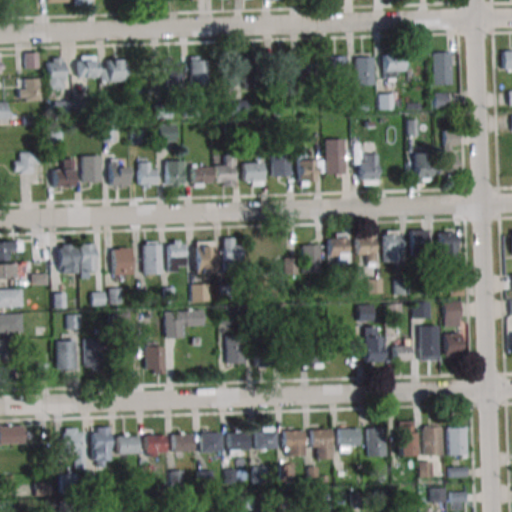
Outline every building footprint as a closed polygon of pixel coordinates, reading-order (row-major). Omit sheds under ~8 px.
[(511,68),(511,49),(501,50),(501,69),(511,68)] [(36,52),(24,52),(24,68),(36,68),(36,52)] [(430,53),(448,52),(449,85),(431,85),(430,53)] [(402,71),(402,53),(381,53),(381,78),(392,78),(392,71),(402,71)] [(241,88),(261,88),(261,55),(241,55),(241,88)] [(96,77),(96,56),(75,56),(75,77),(96,77)] [(325,56),(343,56),(344,88),(327,89),(325,56)] [(206,85),(206,57),(189,57),(189,85),(206,85)] [(353,57),(371,57),(372,84),(354,85),(353,57)] [(45,89),(65,89),(65,58),(45,58),(45,89)] [(179,86),(179,58),(159,58),(159,77),(165,77),(165,86),(179,86)] [(100,81),(126,81),(126,59),(100,59),(100,81)] [(317,59),(298,59),(298,76),(317,76),(317,59)] [(271,60),(271,91),(290,91),(290,60),(271,60)] [(17,78),(17,100),(38,100),(38,78),(17,78)] [(432,92),(432,108),(447,108),(447,92),(432,92)] [(398,94),(376,94),(376,109),(398,109),(398,94)] [(247,99),(229,99),(229,115),(247,115),(247,99)] [(52,101),(52,117),(70,117),(70,101),(52,101)] [(0,118),(8,119),(8,102),(0,102),(0,118)] [(131,143),(145,143),(145,130),(131,130),(131,143)] [(456,130),(437,130),(437,175),(456,175),(456,130)] [(323,140),(341,139),(342,172),(324,173),(323,140)] [(13,174),(33,174),(33,163),(43,163),(43,152),(13,152),(13,174)] [(430,181),(430,153),(412,153),(412,181),(430,181)] [(374,154),(358,154),(358,184),(374,184),(374,154)] [(80,156),(98,155),(99,182),(81,182),(80,156)] [(214,165),(214,186),(233,186),(233,157),(223,157),(223,165),(214,165)] [(288,177),(288,157),(269,157),(269,177),(288,177)] [(73,158),(62,158),(62,169),(51,169),(51,187),(73,187),(73,158)] [(136,187),(154,187),(154,167),(146,167),(146,160),(136,160),(136,187)] [(164,161),(181,160),(182,183),(164,184),(164,161)] [(126,188),(126,166),(117,166),(117,161),(107,161),(107,188),(126,188)] [(261,185),(261,162),(241,162),(241,185),(261,185)] [(211,187),(211,166),(190,166),(190,187),(211,187)] [(408,230),(426,229),(427,262),(409,263),(408,230)] [(436,232),(454,231),(455,264),(438,264),(436,232)] [(346,263),(346,233),(326,234),(327,263),(346,263)] [(381,234),(399,233),(400,266),(382,267),(381,234)] [(354,256),(363,256),(363,262),(373,262),(373,234),(354,234),(354,256)] [(240,261),(240,237),(222,237),(222,261),(240,261)] [(162,271),(184,271),(184,240),(162,240),(162,271)] [(20,241),(0,241),(0,259),(6,260),(6,250),(20,250),(20,241)] [(159,274),(159,241),(140,241),(140,274),(159,274)] [(192,273),(213,273),(213,241),(192,241),(192,273)] [(78,243),(78,277),(94,277),(94,243),(78,243)] [(56,273),(74,273),(74,244),(56,244),(56,273)] [(300,245),(318,244),(319,277),(301,278),(300,245)] [(129,275),(129,247),(109,247),(109,275),(129,275)] [(0,278),(16,279),(16,264),(0,263),(0,278)] [(366,278),(366,293),(380,293),(380,278),(366,278)] [(207,283),(188,283),(188,301),(207,301),(207,283)] [(0,306),(20,306),(20,289),(0,288),(0,306)] [(426,302),(410,302),(410,318),(426,318),(426,302)] [(458,302),(442,302),(442,326),(458,326),(458,302)] [(371,304),(356,304),(356,321),(371,321),(371,304)] [(201,327),(201,310),(162,310),(162,337),(181,337),(181,327),(201,327)] [(0,313),(0,331),(20,331),(20,314),(0,313)] [(78,329),(78,314),(65,314),(65,329),(78,329)] [(417,325),(417,360),(436,360),(436,325),(417,325)] [(381,327),(362,327),(362,362),(381,362),(381,327)] [(250,366),(268,366),(268,332),(250,332),(250,366)] [(459,332),(442,332),(442,356),(459,356),(459,332)] [(74,334),(55,334),(55,369),(74,369),(74,334)] [(225,363),(243,363),(243,335),(225,335),(225,363)] [(0,340),(0,360),(9,360),(9,340),(0,340)] [(82,369),(98,369),(98,340),(82,340),(82,369)] [(162,373),(162,342),(143,342),(143,373),(162,373)] [(409,360),(409,342),(392,342),(392,360),(409,360)] [(299,363),(299,343),(280,343),(280,363),(299,363)] [(327,365),(327,346),(307,346),(307,365),(327,365)] [(0,366),(0,386),(9,386),(9,366),(0,366)] [(397,421),(397,456),(412,456),(412,421),(397,421)] [(0,425),(0,443),(23,443),(23,425),(0,425)] [(337,448),(357,448),(357,425),(337,425),(337,448)] [(420,455),(439,455),(439,425),(420,425),(420,455)] [(109,468),(109,426),(90,426),(90,468),(109,468)] [(464,455),(464,426),(445,426),(445,455),(464,455)] [(384,456),(384,427),(365,427),(365,456),(384,456)] [(82,428),(62,428),(62,456),(72,456),(72,468),(82,468),(82,428)] [(274,449),(274,428),(252,428),(252,449),(274,449)] [(282,429),(282,455),(302,455),(302,429),(282,429)] [(330,459),(330,429),(310,429),(310,459),(330,459)] [(219,452),(219,432),(197,432),(197,452),(219,452)] [(247,432),(225,432),(225,453),(247,453),(247,432)] [(115,453),(136,453),(136,434),(115,434),(115,453)] [(192,451),(192,434),(170,434),(170,452),(192,451)] [(164,454),(164,435),(141,435),(141,454),(164,454)] [(428,476),(428,460),(417,460),(417,476),(428,476)] [(279,480),(292,480),(292,464),(279,464),(279,480)] [(464,476),(464,468),(447,468),(447,476),(464,476)] [(211,470),(198,470),(198,485),(211,485),(211,470)] [(170,487),(181,487),(181,471),(170,471),(170,487)] [(12,476),(0,475),(0,491),(12,492),(12,476)] [(34,494),(49,494),(49,482),(34,482),(34,494)] [(427,502),(444,502),(444,487),(427,487),(427,502)] [(449,501),(462,500),(462,492),(448,492),(449,501)] [(332,509),(332,494),(318,494),(318,509),(332,509)]
